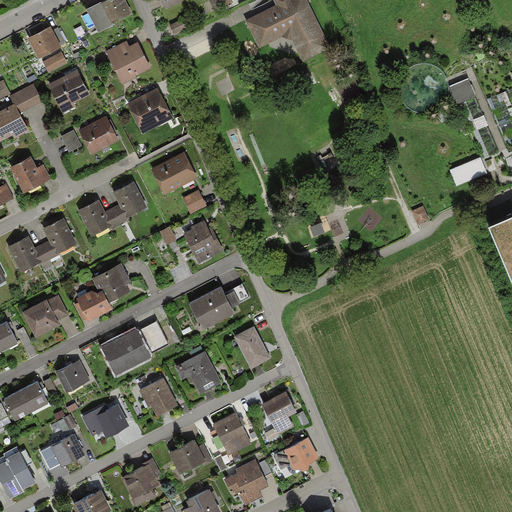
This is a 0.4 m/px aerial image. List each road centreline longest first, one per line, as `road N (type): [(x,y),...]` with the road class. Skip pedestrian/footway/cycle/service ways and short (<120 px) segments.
road 1 (residential): [(290,366),(8,511)]
road 2 (residential): [(136,0),(244,255)]
road 3 (residential): [(244,255),(0,380)]
road 4 (residential): [(130,157),(0,224)]
road 5 (residential): [(290,366),(338,477)]
road 6 (residential): [(244,255),(290,366)]
